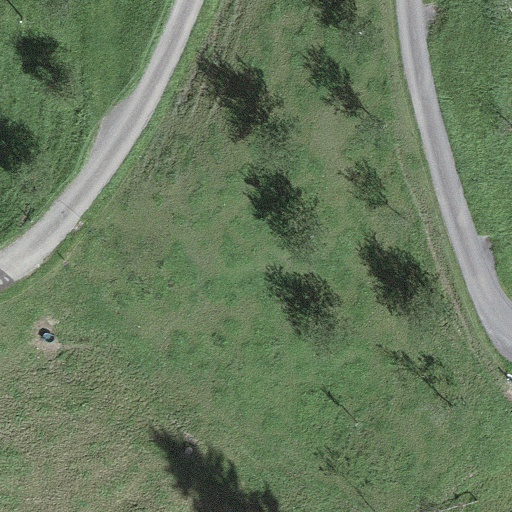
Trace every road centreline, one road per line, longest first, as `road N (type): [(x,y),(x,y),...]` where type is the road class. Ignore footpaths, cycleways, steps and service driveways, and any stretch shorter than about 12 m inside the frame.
road 1 (track): [(511,336),(477,280),(456,218),(421,87),(411,0)]
road 2 (track): [(189,0),(111,152),(43,236),(0,270)]
